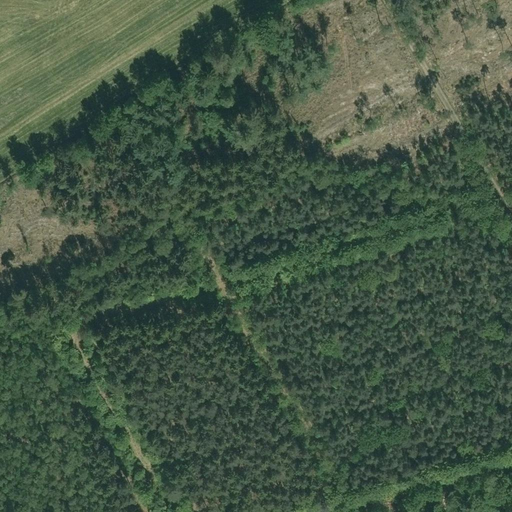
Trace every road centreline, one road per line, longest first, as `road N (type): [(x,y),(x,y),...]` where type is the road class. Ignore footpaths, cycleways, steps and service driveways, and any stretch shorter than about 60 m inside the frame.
road 1 (track): [(511,219),(383,0)]
road 2 (track): [(511,460),(326,511)]
